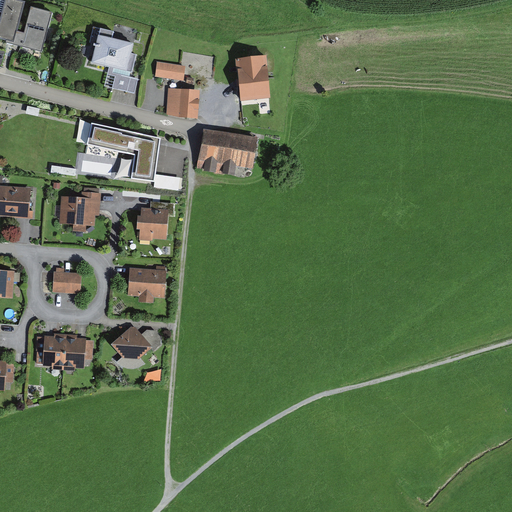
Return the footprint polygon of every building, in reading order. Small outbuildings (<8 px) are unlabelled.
[(21,11),(3,6),(0,17),(0,49),(9,52),(21,11)] [(111,40),(90,35),(81,76),(105,82),(101,97),(133,104),(137,89),(129,87),(134,64),(130,63),(132,54),(109,49),(111,40)] [(39,52),(12,46),(6,68),(33,75),(39,52)] [(158,62),(157,77),(187,79),(188,64),(158,62)] [(265,66),(234,70),(239,112),(270,109),(265,66)] [(197,94),(170,91),(168,115),(195,117),(197,94)] [(160,140),(92,125),(88,146),(135,156),(132,179),(154,183),(160,140)] [(250,188),(256,150),(200,142),(195,179),(250,188)] [(0,227),(31,231),(34,201),(0,197),(0,227)] [(96,239),(97,204),(60,202),(58,237),(96,239)] [(165,252),(166,220),(138,219),(137,251),(165,252)] [(62,275),(55,274),(54,290),(61,290),(62,275)] [(69,275),(62,275),(61,290),(68,291),(69,275)] [(77,276),(69,275),(68,291),(76,291),(77,276)] [(164,280),(128,278),(126,307),(162,309),(164,280)] [(12,282),(0,280),(0,309),(10,310),(12,282)] [(130,336),(109,357),(132,381),(153,360),(130,336)] [(86,348),(41,346),(39,378),(84,381),(86,348)] [(8,370),(0,369),(0,401),(6,402),(8,370)] [(148,370),(148,380),(163,380),(163,370),(148,370)]
